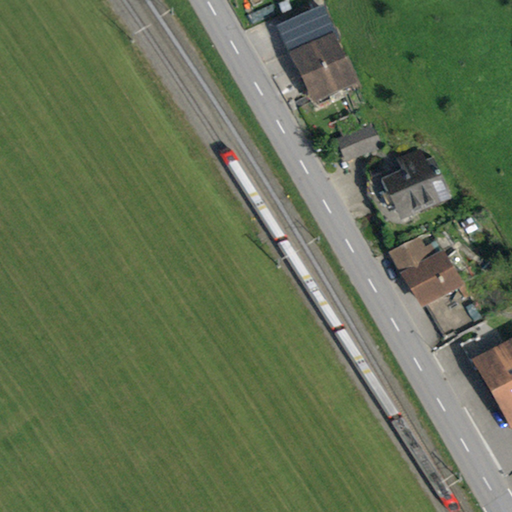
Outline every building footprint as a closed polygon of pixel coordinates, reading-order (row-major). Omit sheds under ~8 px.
[(320,6),(277,27),(315,106),(358,85),(320,6)] [(374,125),(337,140),(346,162),(383,148),(374,125)] [(403,171),(382,181),(401,223),(454,199),(434,156),(426,160),(421,150),(398,160),(403,171)] [(419,240),(393,254),(423,309),(464,286),(444,249),(436,253),(432,245),(424,249),(419,240)] [(511,338),(472,361),(511,431),(511,430),(511,338)]
